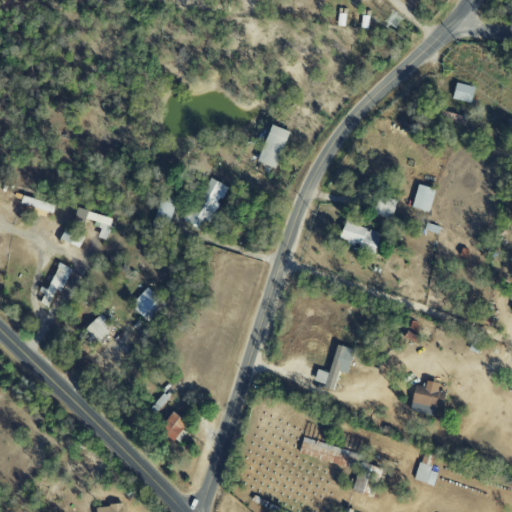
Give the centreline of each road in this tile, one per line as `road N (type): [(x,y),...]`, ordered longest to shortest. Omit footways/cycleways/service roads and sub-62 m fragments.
road 1 (tertiary): [(470,0),(359,114),(310,185),(197,511)]
road 2 (tertiary): [(0,330),(183,511)]
road 3 (residential): [(282,263),(511,340)]
